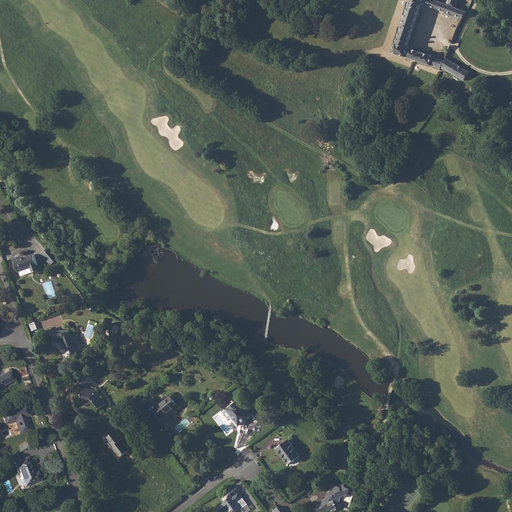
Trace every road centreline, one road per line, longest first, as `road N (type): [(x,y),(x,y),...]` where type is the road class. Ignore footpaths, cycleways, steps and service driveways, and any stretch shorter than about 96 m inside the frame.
road 1 (track): [(192,0),(252,41),(335,53),(385,46),(401,0)]
road 2 (residential): [(17,335),(87,511)]
